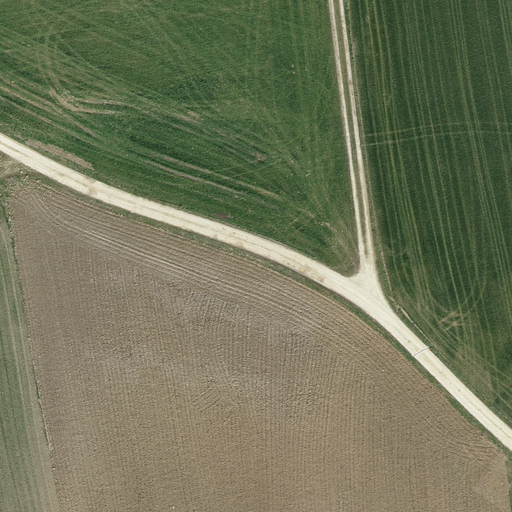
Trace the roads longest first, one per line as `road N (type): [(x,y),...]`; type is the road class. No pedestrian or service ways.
road 1 (track): [(366,301),(271,252),(91,189),(0,147)]
road 2 (track): [(366,301),(335,0)]
road 3 (track): [(511,440),(366,301)]
